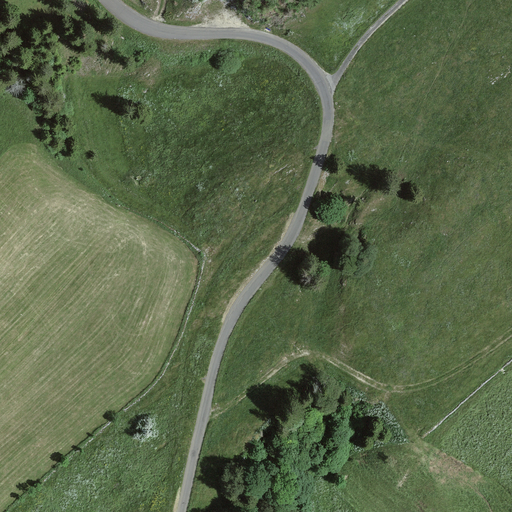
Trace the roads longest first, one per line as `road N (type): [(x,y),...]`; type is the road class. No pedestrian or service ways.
road 1 (unclassified): [(108,0),(150,28),(250,34),(282,44),(313,69),(327,100),(327,132),(294,232),(224,336),(181,511)]
road 2 (track): [(511,333),(446,376),(395,390),(321,354),(300,353),(203,416)]
road 3 (track): [(325,90),(363,38),(405,0)]
